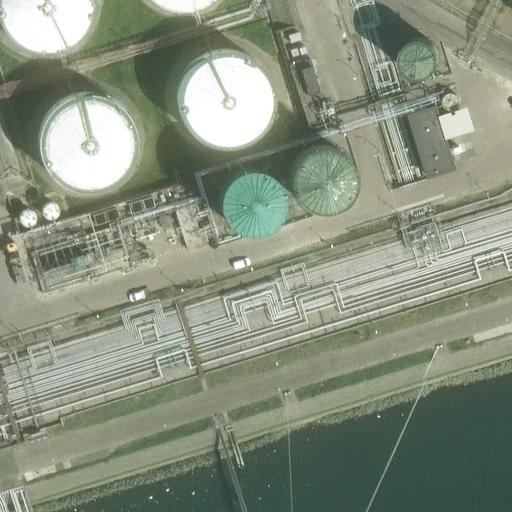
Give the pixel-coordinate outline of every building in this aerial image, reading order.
[(95,0),(0,0),(0,22),(7,31),(13,37),(21,42),(27,44),(33,46),(41,47),(54,46),(62,44),(71,40),(78,35),(85,27),(91,17),(94,7),(95,0)] [(439,57),(438,53),(437,48),(434,44),(431,41),(427,39),(422,38),(418,38),(413,39),(409,41),(406,45),(403,48),(402,53),(402,58),(402,62),(404,66),(408,70),(411,73),(416,74),(420,75),(425,74),(429,73),(433,70),(436,66),(438,62),(439,57)] [(274,93),(274,92),(274,82),(271,73),(266,64),(260,56),(250,49),(243,45),(233,42),(224,42),(216,42),(206,45),(199,49),(189,56),(183,64),(178,73),(175,82),(174,93),(175,101),(178,111),(184,120),(191,129),(198,134),(208,139),(218,141),(226,142),(235,141),(244,138),(252,134),(260,127),(265,120),(271,111),(274,101),(274,93)] [(136,135),(136,134),(135,126),(133,117),(129,108),(123,101),(116,94),(107,89),(98,86),(88,84),(79,85),(69,87),(59,92),(51,98),(44,106),(40,114),(37,123),(36,133),(36,142),(39,151),(43,160),(48,168),(55,174),(64,180),(73,183),(83,184),(93,184),(102,182),(112,177),(120,171),(127,162),(131,155),(134,146),(136,135)] [(454,90),(451,90),(449,91),(447,92),(445,94),(444,96),(443,98),(443,101),(444,103),(445,105),(447,107),(449,108),(451,109),(454,109),(456,108),(458,107),(460,105),(461,103),(462,101),(462,98),(461,96),(460,94),(458,92),(456,91),(454,90)] [(430,178),(458,170),(448,138),(477,130),(469,105),(442,113),(439,102),(409,111),(430,178)] [(341,174),(341,172),(340,168),(339,162),(336,157),(333,154),(326,149),(321,147),(316,147),(310,147),(307,148),(301,151),(297,154),(294,157),(291,162),(289,171),(289,176),(291,181),(293,186),(295,189),(299,193),(303,195),(310,198),(313,198),(319,198),(324,197),(332,192),(335,189),(338,183),(340,178),(341,174)] [(272,196),(272,195),(272,191),(270,185),(268,180),(264,176),(260,172),(256,170),(247,168),(242,168),(236,169),(231,171),(226,175),(223,178),(220,183),(218,189),(217,194),(217,198),(218,204),(220,209),(224,213),(227,217),(231,220),(236,221),(242,223),(247,223),(253,221),(257,220),(263,216),(266,212),(269,207),(271,201),(272,196)]
